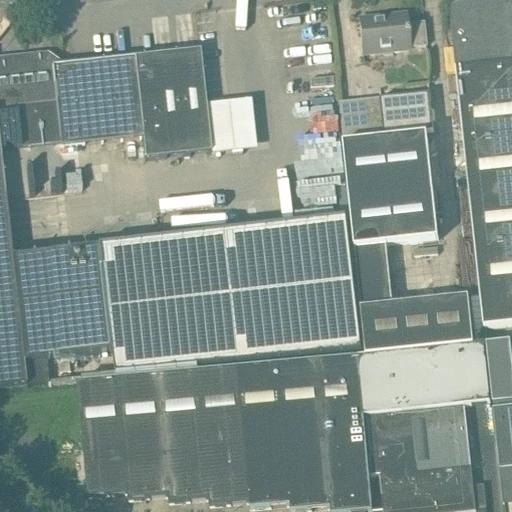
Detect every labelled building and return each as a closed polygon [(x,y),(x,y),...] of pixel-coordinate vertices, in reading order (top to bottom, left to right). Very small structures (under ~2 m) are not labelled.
[(457,73),(485,331),(511,328),(511,4),(496,7),(494,9),(487,3),(482,9),(481,8),(450,11),(457,73)] [(407,27),(406,16),(359,21),(361,41),(363,58),(410,53),(409,51),(427,49),(424,25),(407,27)] [(200,54),(134,61),(143,141),(145,163),(211,156),(200,54)] [(0,391),(26,389),(26,388),(27,388),(48,386),(46,362),(113,355),(101,250),(12,260),(0,159),(0,111),(17,110),(21,148),(60,144),(60,150),(143,141),(134,61),(74,67),(52,70),(51,64),(45,60),(42,61),(41,55),(0,59),(0,391)] [(368,360),(422,354),(438,353),(475,349),(470,301),(394,309),(387,250),(440,244),(428,139),(386,143),(386,139),(434,134),(430,96),(340,106),(350,201),(368,360)] [(249,105),(203,110),(208,159),(254,155),(249,105)] [(371,479),(380,479),(383,511),(476,511),(465,409),(429,413),(422,354),(368,360),(360,361),(371,479)] [(291,511),(373,511),(371,479),(360,361),(79,387),(89,502),(129,498),(130,505),(170,501),(170,508),(210,504),(211,511),(250,507),(251,511),(268,511),(291,510),(291,511)] [(511,408),(494,410),(504,506),(505,506),(504,501),(511,500),(511,408)]
